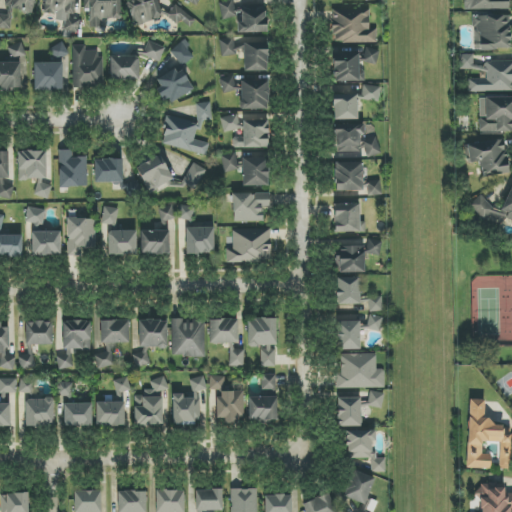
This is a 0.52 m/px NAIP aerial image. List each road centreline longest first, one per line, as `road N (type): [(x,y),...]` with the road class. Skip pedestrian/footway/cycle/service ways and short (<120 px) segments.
road 1 (residential): [(303,453),(298,0)]
road 2 (residential): [(0,466),(303,453)]
road 3 (residential): [(302,288),(0,291)]
road 4 (residential): [(0,122),(127,122)]
